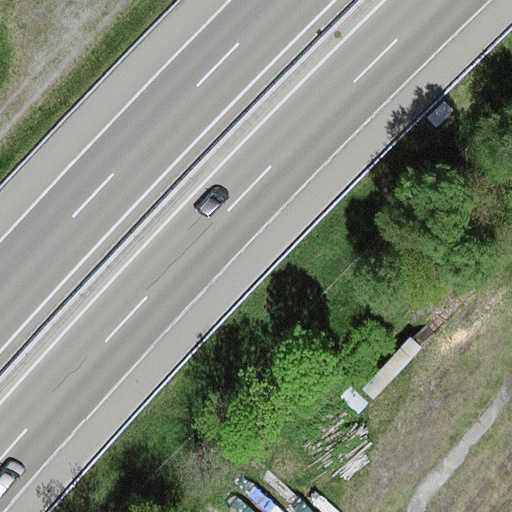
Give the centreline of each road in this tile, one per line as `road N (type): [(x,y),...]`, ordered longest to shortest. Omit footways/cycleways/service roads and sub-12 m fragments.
road 1 (motorway): [(0,477),(143,306),(451,0)]
road 2 (motorway): [(305,0),(60,240),(0,310)]
